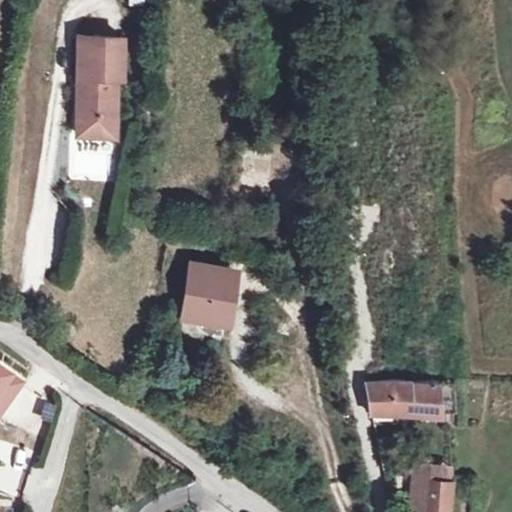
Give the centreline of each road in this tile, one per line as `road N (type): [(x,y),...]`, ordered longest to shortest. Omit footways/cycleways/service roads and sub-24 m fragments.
road 1 (unclassified): [(283,511),(75,378)]
road 2 (residential): [(75,378),(37,511)]
